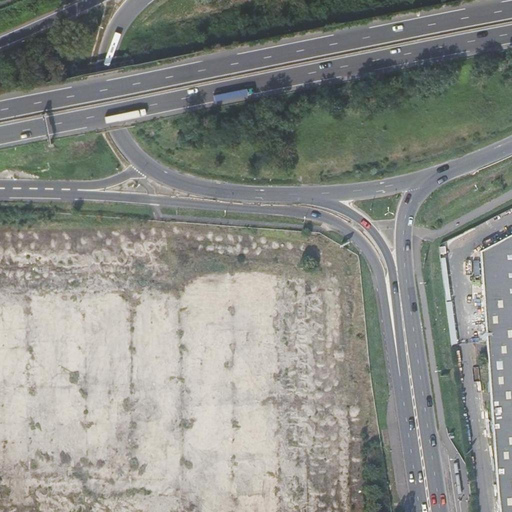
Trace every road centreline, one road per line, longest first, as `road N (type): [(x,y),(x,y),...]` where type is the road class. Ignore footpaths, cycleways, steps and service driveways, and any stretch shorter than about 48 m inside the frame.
road 1 (trunk): [(511,8),(0,110)]
road 2 (trunk): [(0,134),(511,32)]
road 3 (tertiary): [(151,200),(305,212),(341,228),(375,263),(393,358),(409,375)]
road 4 (secondary): [(141,0),(112,38),(105,88),(119,137),(150,169)]
road 5 (secondary): [(150,169),(201,188),(318,194)]
road 6 (tertiary): [(409,375),(429,510)]
